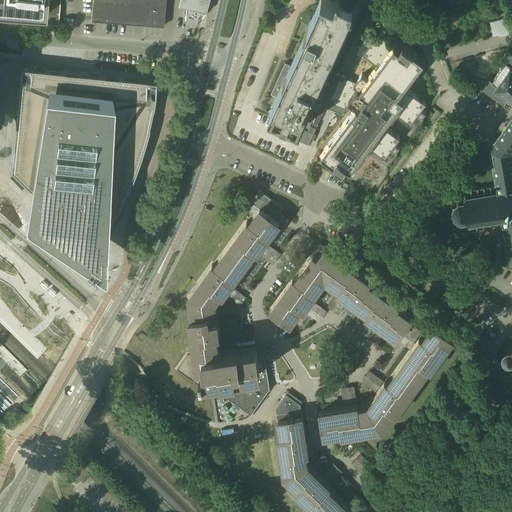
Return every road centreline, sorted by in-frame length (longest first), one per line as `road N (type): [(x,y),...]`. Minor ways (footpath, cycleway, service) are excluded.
road 1 (residential): [(319,186),(298,245),(255,309),(307,387),(316,439),(389,511)]
road 2 (tertiary): [(108,333),(138,302),(209,137)]
road 3 (tertiary): [(193,132),(158,240),(108,333)]
road 4 (residential): [(209,61),(0,38)]
road 5 (tertiary): [(34,468),(108,333)]
road 6 (residential): [(471,106),(409,23),(375,0)]
road 7 (residential): [(391,221),(471,106)]
road 8 (residential): [(209,137),(319,186)]
